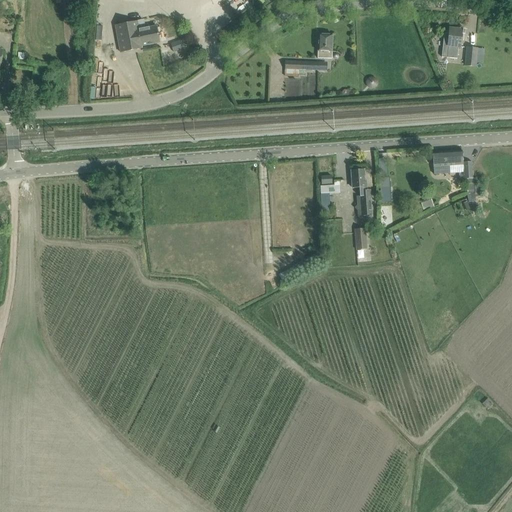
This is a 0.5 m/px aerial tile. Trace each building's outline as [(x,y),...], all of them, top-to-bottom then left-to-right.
[(143,20),(116,25),(121,53),(142,48),(142,46),(160,43),(157,26),(145,28),(143,20)] [(459,49),(460,46),(462,30),(450,28),(449,34),(444,33),(442,56),(457,58),(458,49),(459,49)] [(318,36),(318,58),(324,58),(324,51),(332,52),(333,35),(323,34),(323,36),(318,36)] [(182,41),(171,44),(174,51),(184,48),(182,41)] [(465,65),(475,66),(477,48),(467,47),(465,65)] [(285,62),(285,74),(306,75),(306,71),(326,71),(327,63),(285,62)] [(449,166),(463,165),(462,151),(432,153),(433,167),(434,174),(450,173),(449,166)] [(371,202),(370,190),(367,190),(367,180),(365,180),(364,169),(351,170),(353,188),(360,188),(360,191),(359,191),(360,200),(356,201),(356,205),(354,207),(357,210),(357,216),(372,215),(371,202)] [(332,176),(321,177),(322,184),(332,183),(332,176)] [(321,194),(340,193),(339,180),(334,180),(334,185),(321,186),(321,194)] [(430,197),(422,201),(425,208),(434,204),(430,197)] [(366,229),(355,229),(356,249),(367,249),(366,229)] [(319,252),(279,274),(284,283),(324,261),(319,252)]
